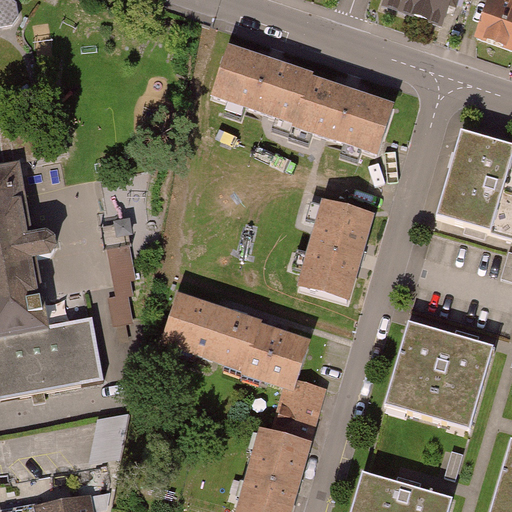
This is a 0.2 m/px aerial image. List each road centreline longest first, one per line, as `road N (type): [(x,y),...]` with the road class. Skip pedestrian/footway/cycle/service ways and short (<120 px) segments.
road 1 (residential): [(447,78),(314,511)]
road 2 (residential): [(215,0),(344,43)]
